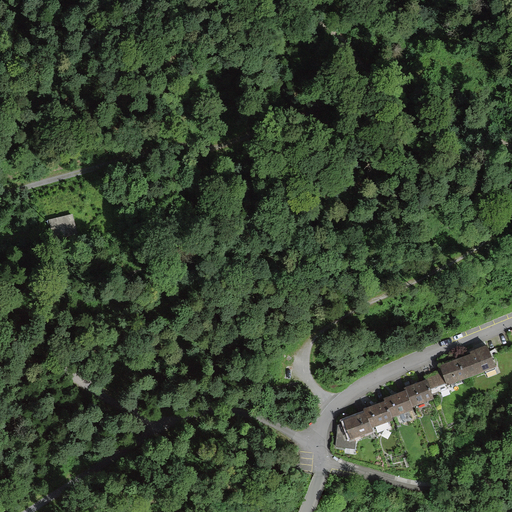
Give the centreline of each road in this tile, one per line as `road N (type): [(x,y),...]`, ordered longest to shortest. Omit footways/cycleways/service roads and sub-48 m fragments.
road 1 (motorway): [(332,0),(216,511)]
road 2 (motorway): [(297,511),(383,0)]
road 3 (track): [(0,195),(211,137),(363,83)]
road 4 (residential): [(511,321),(336,401),(323,418),(320,460)]
road 5 (track): [(0,321),(189,410)]
road 6 (track): [(189,410),(53,511)]
road 7 (track): [(318,444),(189,410)]
